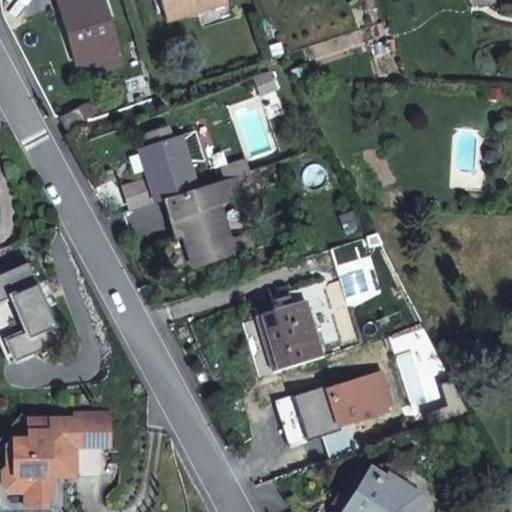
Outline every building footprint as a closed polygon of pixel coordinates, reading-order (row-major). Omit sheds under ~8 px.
[(92,0),(47,0),(70,67),(110,53),(92,0)] [(155,0),(162,24),(193,15),(189,2),(194,0),(155,0)] [(223,0),(194,0),(189,2),(193,15),(225,6),(223,0)] [(68,107),(55,111),(61,130),(74,125),(68,107)] [(441,172),(453,173),(457,161),(459,138),(455,134),(444,132),(437,137),(436,162),(441,172)] [(135,155),(145,186),(153,209),(157,208),(195,194),(189,173),(201,170),(191,140),(135,155)] [(240,178),(209,189),(214,204),(245,195),(240,178)] [(153,209),(145,186),(118,195),(127,219),(153,209)] [(225,241),(214,204),(209,189),(195,194),(157,208),(170,245),(181,241),(191,270),(248,252),(242,235),(225,241)] [(19,268),(0,276),(0,356),(5,368),(53,347),(19,268)] [(278,378),(327,362),(307,305),(259,321),(278,378)] [(310,397),(269,413),(285,457),(330,440),(332,435),(379,417),(384,408),(373,379),(311,401),(310,397)] [(0,503),(10,511),(33,511),(40,511),(39,508),(19,508),(18,494),(1,495),(0,493),(0,447),(6,440),(22,440),(22,420),(68,419),(67,414),(13,414),(0,431),(0,503)] [(67,414),(68,419),(71,446),(101,447),(101,414),(67,414)] [(46,480),(57,477),(71,477),(71,472),(71,446),(68,419),(22,420),(22,440),(6,440),(0,447),(0,493),(1,495),(18,494),(19,508),(39,508),(46,501),(46,480)] [(427,511),(422,496),(392,474),(388,479),(378,472),(348,511),(427,511)]
